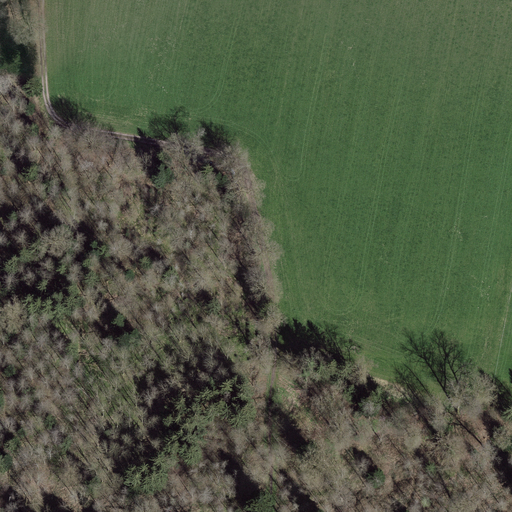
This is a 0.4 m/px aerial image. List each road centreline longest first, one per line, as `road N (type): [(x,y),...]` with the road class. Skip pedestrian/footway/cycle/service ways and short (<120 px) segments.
road 1 (track): [(42,0),(49,106),(69,127),(242,161),(278,345)]
road 2 (track): [(261,511),(278,345)]
